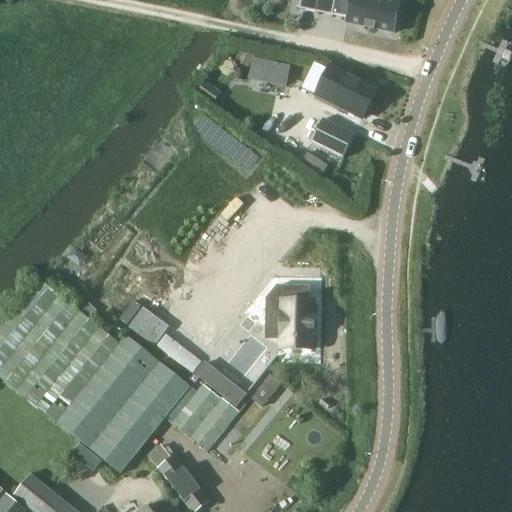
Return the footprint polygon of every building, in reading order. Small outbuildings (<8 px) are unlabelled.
[(300,0),(299,10),(320,14),(322,0),(300,0)] [(335,0),(332,16),(347,19),(346,25),(365,28),(364,30),(366,31),(366,29),(374,30),(373,32),(374,32),(375,31),(393,34),(400,3),(385,0),(335,0)] [(241,50),(234,62),(247,69),(254,57),(241,50)] [(291,60),(256,59),(255,81),(290,83),(291,60)] [(370,104),(377,91),(330,68),(316,96),(363,120),(364,116),(367,117),(373,106),(370,104)] [(324,119),(311,144),(343,159),(355,135),(324,119)] [(36,280),(0,325),(0,378),(116,472),(121,475),(165,419),(189,390),(126,340),(120,347),(56,297),(36,280)] [(266,300),(265,341),(281,342),(281,350),(313,351),(313,303),(309,303),(309,287),(276,286),(266,300)] [(166,336),(157,347),(192,375),(201,363),(166,336)] [(254,399),(267,407),(284,382),(271,374),(254,399)] [(207,454),(238,415),(202,387),(171,425),(189,440),(207,454)] [(78,444),(70,454),(93,473),(101,463),(78,444)] [(161,447),(146,457),(148,458),(157,471),(189,511),(198,511),(210,502),(176,456),(171,460),(161,447)] [(31,511),(76,511),(31,476),(13,498),(31,511)]
